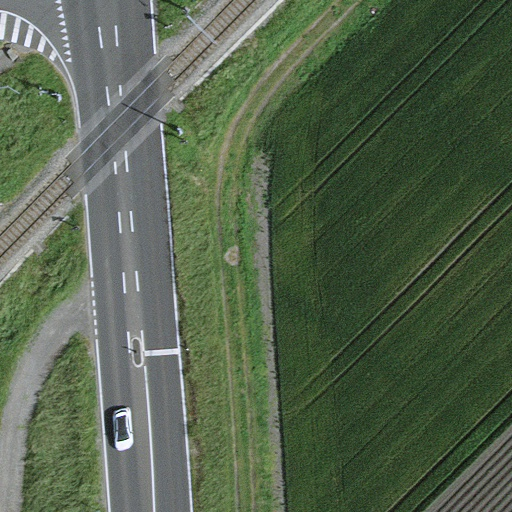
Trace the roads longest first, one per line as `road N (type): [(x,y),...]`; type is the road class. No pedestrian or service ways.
road 1 (track): [(248,511),(227,183),(237,134),(260,94),(348,0)]
road 2 (primary): [(149,511),(105,0)]
road 3 (track): [(8,511),(6,471),(38,350),(76,307),(131,284)]
